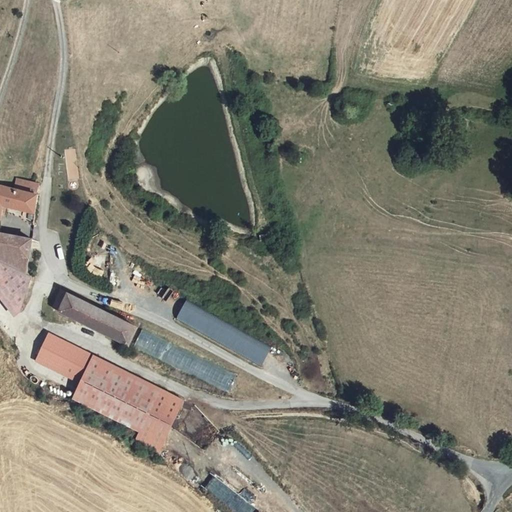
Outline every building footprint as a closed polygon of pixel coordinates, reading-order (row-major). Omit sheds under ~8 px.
[(0,202),(3,203),(34,210),(39,182),(25,181),(24,184),(16,184),(15,190),(0,186),(0,202)] [(25,242),(26,234),(0,232),(0,217),(3,203),(0,202),(0,313),(2,317),(3,317),(4,317),(5,317),(6,318),(6,319),(7,320),(7,321),(6,322),(11,316),(19,270),(22,255),(25,242)] [(137,328),(62,291),(54,308),(129,344),(137,328)] [(177,322),(266,362),(275,342),(186,302),(177,322)] [(184,401),(50,333),(36,361),(81,383),(73,398),(141,432),(136,442),(158,453),(184,401)] [(133,351),(231,387),(238,369),(140,333),(133,351)]
